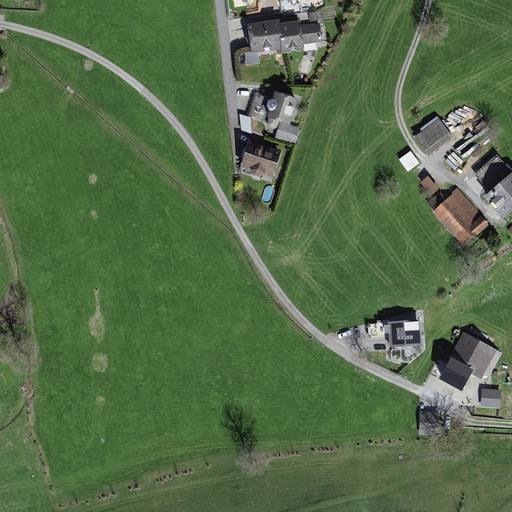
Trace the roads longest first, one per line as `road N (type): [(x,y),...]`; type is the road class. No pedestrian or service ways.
road 1 (residential): [(455,411),(327,347),(298,320),(203,163),(134,83),(88,55),(0,26)]
road 2 (track): [(429,0),(405,65),(397,120),(432,173),(462,186),(495,219)]
road 3 (residential): [(221,0),(239,160)]
